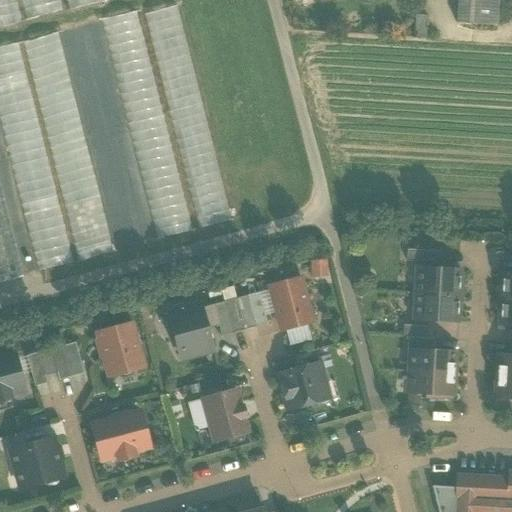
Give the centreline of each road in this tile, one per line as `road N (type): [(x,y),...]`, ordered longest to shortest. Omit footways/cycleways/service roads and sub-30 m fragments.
road 1 (track): [(273,0),(385,434)]
road 2 (residential): [(106,511),(279,462)]
road 3 (residential): [(473,430),(481,254)]
road 4 (residential): [(279,462),(296,490),(393,464)]
